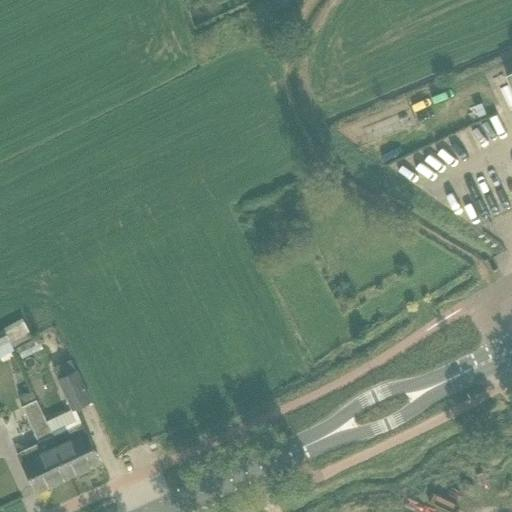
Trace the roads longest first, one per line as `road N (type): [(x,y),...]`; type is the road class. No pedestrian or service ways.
road 1 (secondary): [(161,511),(313,441)]
road 2 (secondary): [(446,382),(398,389),(313,441)]
road 3 (secondary): [(313,441),(358,435),(446,382)]
